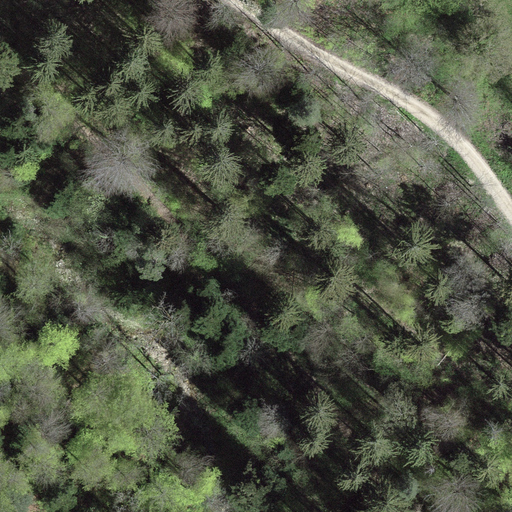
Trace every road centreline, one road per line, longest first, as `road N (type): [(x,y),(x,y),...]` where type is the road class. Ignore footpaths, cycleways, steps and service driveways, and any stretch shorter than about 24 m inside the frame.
road 1 (track): [(67,109),(286,231),(373,292),(511,412)]
road 2 (track): [(406,511),(232,284),(67,109)]
road 3 (track): [(511,210),(453,136),(236,0)]
